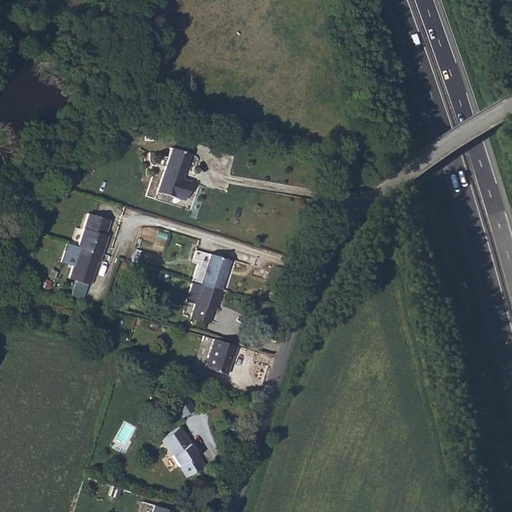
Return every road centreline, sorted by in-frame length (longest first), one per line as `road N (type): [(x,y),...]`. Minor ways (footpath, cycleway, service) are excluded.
road 1 (trunk): [(398,0),(511,365)]
road 2 (unclassified): [(362,209),(299,312),(234,511)]
road 3 (trunk): [(511,270),(423,0)]
road 4 (unclassified): [(511,109),(362,209)]
road 5 (residential): [(362,209),(346,194),(219,181)]
